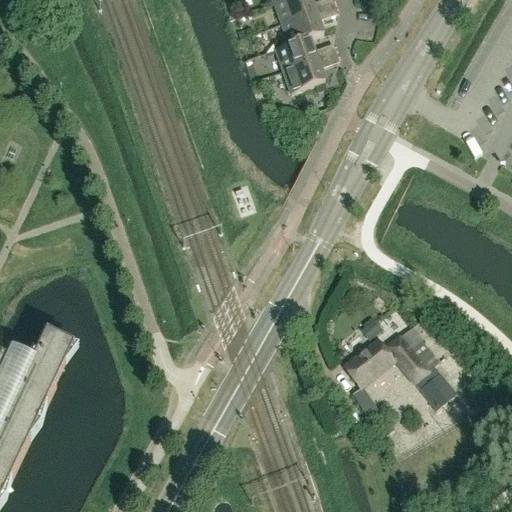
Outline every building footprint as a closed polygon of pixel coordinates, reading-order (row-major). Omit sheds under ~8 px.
[(334,9),(331,1),(312,7),(309,0),(292,0),(274,7),(281,28),(334,9)] [(323,39),(319,25),(337,18),(334,9),(281,28),(288,49),(289,50),(310,43),(323,39)] [(336,57),(333,48),(314,55),(310,43),(289,50),(288,49),(275,53),(283,76),(336,57)] [(325,86),(320,73),(339,66),(336,57),(283,76),(291,98),(325,86)] [(374,322),(360,333),(368,344),(383,333),(374,322)] [(412,332),(402,339),(429,373),(433,370),(439,366),(412,332)] [(402,339),(398,342),(383,354),(375,344),(342,370),(361,393),(362,393),(396,366),(415,389),(435,414),(456,399),(433,370),(429,373),(402,339)] [(0,389),(11,367),(0,361),(0,389)] [(46,410),(56,389),(29,375),(18,397),(46,410)] [(382,443),(394,433),(362,393),(361,393),(353,399),(382,443)] [(36,432),(46,410),(18,397),(8,419),(36,432)] [(488,412),(505,440),(511,436),(511,418),(502,403),(488,412)] [(0,440),(26,453),(36,432),(8,419),(0,436),(0,440)] [(0,466),(15,474),(26,453),(0,440),(0,466)] [(0,493),(5,496),(15,474),(0,466),(0,493)]
